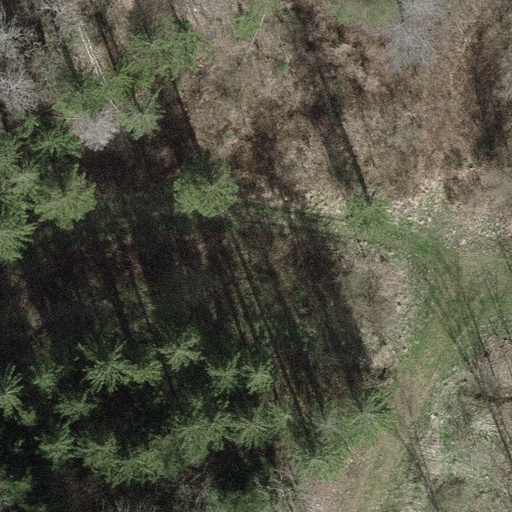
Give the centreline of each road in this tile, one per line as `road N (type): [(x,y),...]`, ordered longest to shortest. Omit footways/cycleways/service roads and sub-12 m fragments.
road 1 (track): [(358,511),(430,305),(449,137),(468,76),(511,8)]
road 2 (track): [(0,257),(133,216),(228,209),(344,223),(436,251)]
